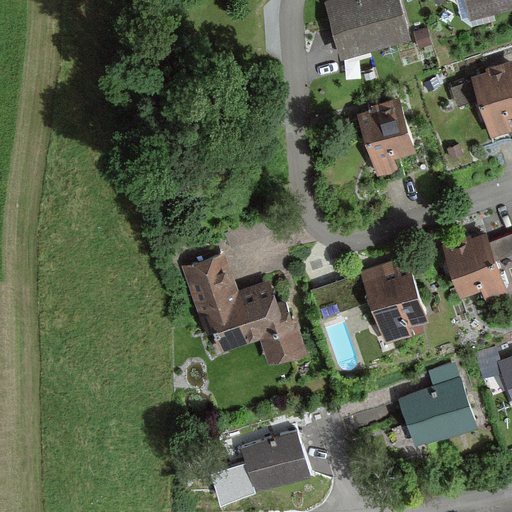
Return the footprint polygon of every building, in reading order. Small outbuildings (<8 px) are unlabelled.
[(334,0),(326,3),(333,27),(338,45),(359,39),(361,45),(405,32),(395,0),(334,0)] [(511,4),(511,0),(470,0),(475,14),(511,4)] [(417,46),(429,42),(424,28),(413,31),(417,46)] [(487,117),(495,143),(511,137),(511,122),(508,111),(511,109),(511,65),(471,78),(484,118),(487,117)] [(373,155),(381,181),(402,174),(394,148),(411,142),(398,102),(357,115),(371,155),(373,155)] [(511,231),(487,241),(484,234),(444,248),(458,288),(475,282),(479,294),(483,292),(484,296),(504,289),(505,284),(501,272),(498,273),(492,257),(511,249),(511,231)] [(268,286),(262,288),(253,291),(250,289),(246,289),(242,292),(241,296),(233,298),(218,254),(190,263),(190,277),(202,311),(199,312),(201,318),(209,315),(216,335),(217,335),(222,325),(235,320),(241,337),(261,330),(271,358),(299,348),(283,300),(274,303),(268,286)] [(424,312),(407,264),(379,274),(377,269),(361,274),(366,289),(363,293),(365,301),(371,302),(377,321),(398,314),(401,319),(424,312)] [(344,306),(338,289),(335,280),(310,289),(319,315),(344,306)] [(511,391),(511,357),(500,362),(511,391)] [(473,420),(459,378),(399,399),(413,441),(473,420)] [(253,488),(309,470),(295,428),(239,446),(253,488)]
